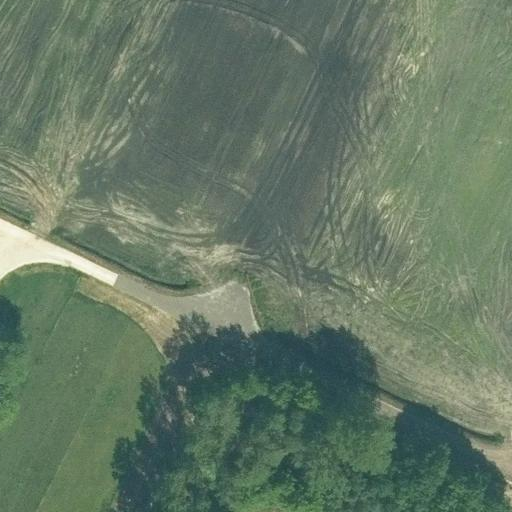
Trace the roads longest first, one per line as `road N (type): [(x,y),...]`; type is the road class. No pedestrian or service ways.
road 1 (unclassified): [(216,325),(511,468)]
road 2 (unclassified): [(216,325),(6,226)]
road 3 (unclassified): [(126,511),(216,325)]
